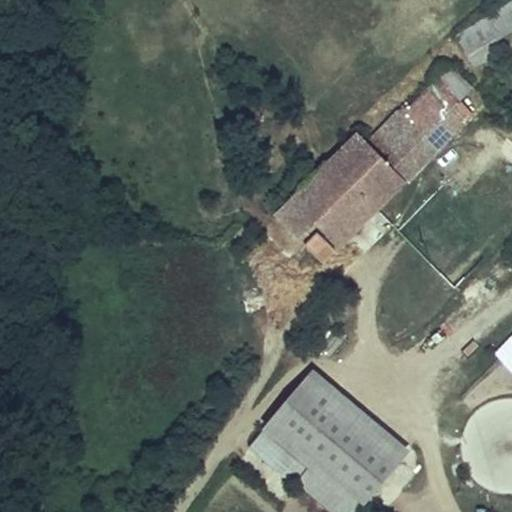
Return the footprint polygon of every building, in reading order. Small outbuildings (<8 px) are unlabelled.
[(511,6),(462,37),(478,65),(507,48),(503,40),(511,34),(511,6)] [(361,134),(278,214),(326,261),(473,113),(451,89),(466,74),(456,64),(407,110),(404,107),(369,140),(361,134)] [(466,296),(440,322),(448,330),(474,304),(466,296)] [(511,333),(495,352),(511,368),(511,333)] [(302,383),(264,426),(358,507),(396,463),(302,383)] [(264,426),(248,444),(326,511),(353,511),(358,507),(264,426)]
